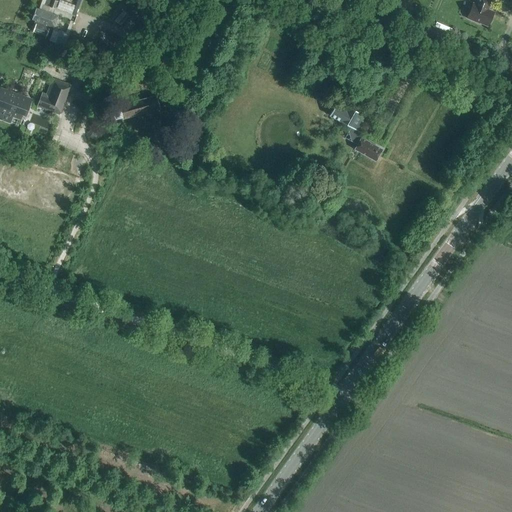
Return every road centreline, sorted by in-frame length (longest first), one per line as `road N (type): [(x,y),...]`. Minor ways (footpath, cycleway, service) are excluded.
road 1 (secondary): [(260,511),(511,160)]
road 2 (track): [(50,291),(355,404)]
road 3 (track): [(0,273),(50,291),(94,185),(82,139),(94,98)]
road 4 (track): [(486,79),(293,0)]
